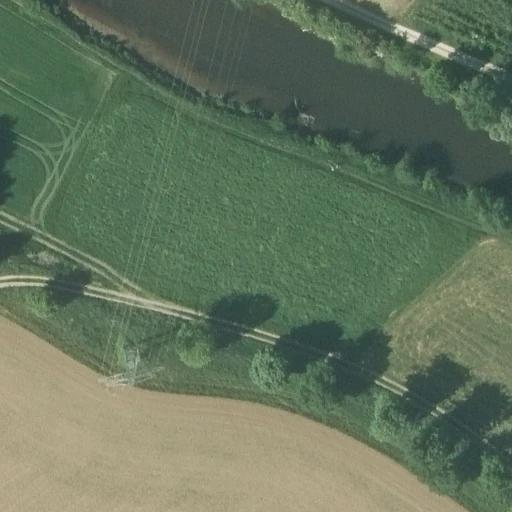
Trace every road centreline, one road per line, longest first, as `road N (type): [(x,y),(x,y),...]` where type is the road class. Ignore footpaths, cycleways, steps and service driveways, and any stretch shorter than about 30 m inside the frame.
road 1 (track): [(511,249),(144,92),(0,2)]
road 2 (track): [(0,290),(30,286),(124,301),(328,363),(407,400),(511,474)]
road 3 (track): [(144,92),(24,247),(144,306)]
road 4 (track): [(314,0),(511,84)]
